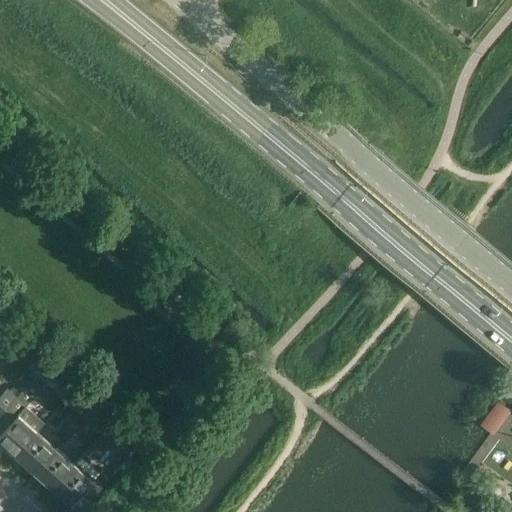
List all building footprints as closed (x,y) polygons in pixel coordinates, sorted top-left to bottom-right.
[(28,343),(26,346),(38,357),(41,354),(28,343)] [(38,357),(34,362),(40,368),(47,360),(41,354),(38,357)] [(26,444),(38,430),(37,430),(45,422),(26,405),(43,387),(33,378),(17,396),(15,399),(0,415),(0,421),(6,428),(0,435),(0,441),(15,455),(26,444)] [(17,396),(7,387),(0,394),(0,415),(15,399),(17,396)] [(72,429),(80,420),(71,412),(63,421),(72,429)] [(80,420),(72,429),(81,437),(88,428),(80,420)] [(44,460),(56,446),(38,430),(26,444),(15,455),(34,471),(44,460)] [(62,477),(74,462),(56,446),(44,460),(34,471),(52,488),(62,477)] [(62,477),(52,488),(71,504),(81,493),(90,501),(110,479),(101,470),(99,472),(81,455),(74,462),(62,477)]
